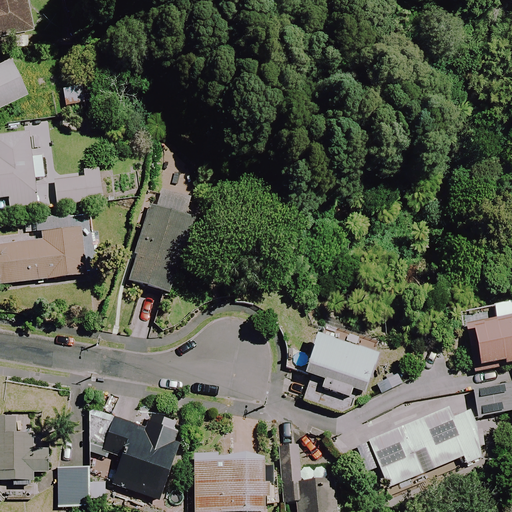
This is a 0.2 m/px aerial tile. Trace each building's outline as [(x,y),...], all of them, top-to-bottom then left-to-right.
[(0,0),(0,108),(27,96),(9,61),(0,65),(0,37),(29,32),(23,0),(0,0)] [(45,180),(38,134),(0,139),(0,202),(9,201),(10,211),(19,210),(38,207),(34,182),(45,180)] [(103,204),(100,172),(84,173),(85,181),(55,184),(57,209),(103,204)] [(190,220),(148,210),(129,286),(171,297),(190,220)] [(87,278),(82,231),(41,236),(42,244),(0,248),(0,280),(1,288),(87,278)] [(511,319),(467,328),(476,375),(511,367),(511,319)] [(378,359),(318,339),(308,370),(368,390),(378,359)] [(324,381),(320,393),(349,403),(353,391),(324,381)] [(511,415),(511,386),(473,392),(478,421),(511,415)] [(483,461),(480,453),(464,412),(371,449),(387,490),(410,481),(416,497),(433,490),(427,474),(461,460),(464,469),(483,461)] [(185,429),(152,418),(147,432),(115,421),(103,454),(122,461),(113,488),(159,504),(185,429)] [(32,422),(0,421),(0,502),(31,503),(32,481),(48,482),(49,456),(31,455),(32,422)] [(282,505),(297,504),(297,511),(336,511),(334,483),(303,486),(300,447),(277,448),(282,505)] [(263,511),(264,459),(195,459),(194,511),(263,511)] [(57,509),(62,510),(61,511),(74,511),(89,511),(90,499),(105,500),(106,487),(88,486),(89,471),(60,469),(57,509)]
